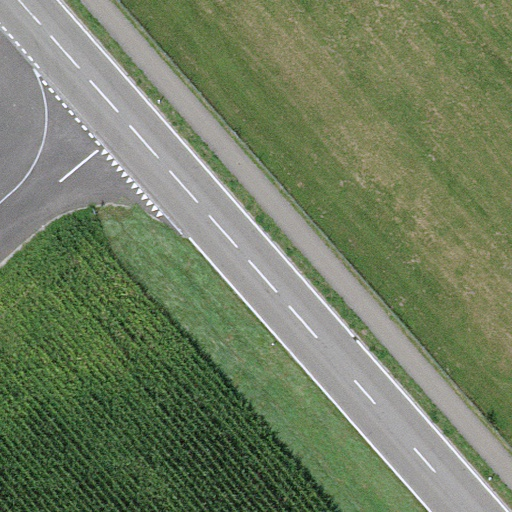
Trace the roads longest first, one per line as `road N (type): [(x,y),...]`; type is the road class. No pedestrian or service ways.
road 1 (tertiary): [(471,511),(21,0)]
road 2 (track): [(133,126),(0,235)]
